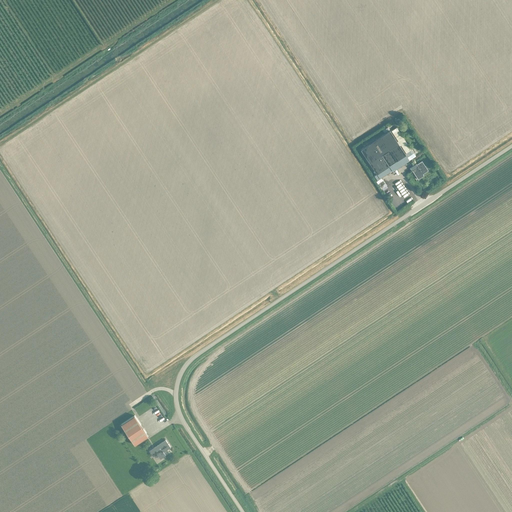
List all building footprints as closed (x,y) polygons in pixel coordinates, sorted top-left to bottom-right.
[(398,125),(403,122),(400,117),(395,120),(398,125)] [(398,141),(400,145),(406,153),(411,150),(396,127),(391,131),(398,141)] [(376,174),(405,154),(389,130),(360,149),(376,174)] [(412,171),(412,170),(418,179),(423,175),(422,174),(428,170),(422,161),(416,165),(415,164),(410,168),(412,171)] [(139,413),(135,416),(140,422),(144,419),(139,413)] [(134,445),(147,436),(134,415),(121,424),(134,445)] [(163,452),(170,447),(165,440),(153,447),(154,449),(150,452),(152,455),(153,454),(155,457),(158,455),(161,458),(165,455),(163,452)]
